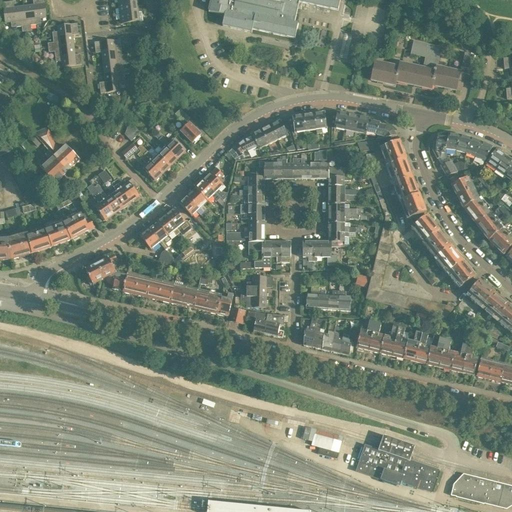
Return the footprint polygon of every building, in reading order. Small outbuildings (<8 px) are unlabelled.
[(34,6),(36,25),(41,25),(40,19),(46,19),(43,0),(33,0),(34,6)] [(147,1),(146,1),(147,11),(157,10),(160,0),(156,0),(152,1),(147,1)] [(209,0),(207,12),(223,14),(221,25),(294,38),(297,22),(294,21),(298,2),(337,9),(338,0),(209,0)] [(12,28),(17,28),(14,8),(13,2),(3,4),(5,24),(11,23),(12,28)] [(138,12),(137,2),(118,5),(119,15),(138,12)] [(34,6),(24,7),(27,32),(32,32),(31,26),(36,25),(34,6)] [(14,8),(17,28),(22,27),(23,33),(27,32),(24,7),(14,8)] [(140,23),(140,22),(143,21),(142,12),(138,12),(119,15),(121,25),(140,23)] [(52,33),(53,38),(73,36),(78,35),(77,24),(57,27),(58,32),(52,33)] [(74,45),(73,36),(53,38),(54,43),(48,44),(48,48),(74,45)] [(102,53),(121,51),(121,46),(116,46),(115,40),(94,43),(96,54),(102,53)] [(399,68),(375,62),(371,81),(395,86),(396,82),(432,90),(433,86),(457,92),(457,91),(461,91),(464,74),(461,74),(461,73),(437,67),(441,48),(414,42),(411,54),(426,58),(424,68),(400,63),(399,68)] [(75,55),(74,45),(48,48),(49,53),(55,52),(55,57),(75,55)] [(353,57),(359,59),(361,47),(356,45),(353,57)] [(122,56),(121,51),(102,53),(103,63),(128,60),(128,55),(122,56)] [(465,53),(463,62),(472,64),(474,55),(465,53)] [(75,55),(55,57),(56,63),(61,62),(62,68),(82,65),(81,54),(75,55)] [(510,69),(511,69),(511,58),(503,59),(504,70),(510,69)] [(103,63),(104,73),(124,70),(123,65),(129,64),(128,60),(103,63)] [(130,74),(129,69),(124,70),(104,73),(105,83),(125,80),(124,75),(130,74)] [(126,85),(125,80),(105,83),(99,83),(101,94),(121,92),(120,86),(126,85)] [(63,101),(53,95),(50,93),(48,97),(51,98),(50,99),(55,102),(54,103),(60,107),(63,101)] [(6,96),(3,101),(8,105),(8,106),(9,107),(13,100),(6,96)] [(0,113),(4,116),(9,107),(8,106),(8,105),(3,101),(0,106),(0,113)] [(186,127),(181,132),(192,143),(193,142),(194,144),(199,140),(197,138),(200,135),(187,121),(189,118),(180,109),(174,114),(179,118),(178,119),(186,127)] [(319,114),(314,114),(317,130),(317,134),(322,134),(321,130),(327,129),(325,113),(323,113),(323,112),(319,112),(319,114)] [(334,129),(345,131),(349,115),(343,114),(343,113),(339,112),(339,113),(337,113),(337,114),(331,112),(332,128),(334,128),(334,129)] [(306,132),(317,130),(314,114),(309,115),(309,114),(305,115),(305,116),(304,116),(306,132)] [(349,114),(349,115),(345,131),(355,133),(358,117),(353,116),(354,115),(349,114)] [(295,133),(306,132),(304,116),(299,117),(299,115),(294,116),(294,117),(293,118),(287,119),(291,131),(295,130),(295,133)] [(366,135),(366,133),(368,121),(369,121),(369,119),(367,119),(368,117),(363,116),(363,118),(358,117),(355,133),(366,135)] [(271,126),(278,141),(288,136),(286,133),(289,131),(285,119),(281,122),(281,121),(279,122),(278,121),(275,123),(275,124),(271,126)] [(380,123),(369,121),(368,121),(366,133),(383,137),(386,138),(396,137),(392,130),(386,127),(379,125),(380,123)] [(262,130),(261,131),(269,145),(278,141),(271,126),(267,128),(266,127),(262,129),(262,130)] [(253,135),(251,136),(259,150),(269,145),(261,131),(257,133),(257,132),(252,134),(253,135)] [(56,147),(51,142),(42,132),(36,138),(42,144),(49,151),(51,154),(51,155),(67,172),(79,161),(66,146),(57,155),(55,153),(56,151),(54,149),(56,147)] [(457,152),(460,136),(454,135),(455,134),(450,134),(450,135),(449,135),(448,139),(437,137),(436,144),(434,144),(433,151),(437,160),(440,158),(441,154),(445,154),(445,150),(456,151),(457,152)] [(255,151),(259,150),(251,136),(247,138),(248,140),(244,142),(241,144),(240,143),(237,145),(238,147),(236,148),(241,154),(247,151),(248,153),(254,150),(255,151)] [(466,138),(460,136),(457,152),(466,154),(467,154),(471,139),(470,139),(470,138),(466,136),(466,138)] [(0,156),(1,156),(11,151),(4,138),(0,137),(0,156)] [(162,137),(159,140),(177,159),(185,152),(184,151),(185,150),(181,146),(180,147),(173,140),(169,144),(162,137)] [(38,148),(42,144),(36,138),(32,141),(38,148)] [(475,157),(476,158),(482,143),(476,141),(477,140),(473,138),(472,140),(471,139),(467,154),(475,157)] [(169,167),(177,159),(159,140),(159,141),(155,144),(162,151),(158,155),(169,167)] [(385,162),(387,167),(406,159),(399,141),(382,148),(384,152),(382,153),(385,162)] [(361,153),(374,151),(373,142),(360,144),(361,153)] [(482,143),(476,158),(485,162),(493,148),(491,147),(491,146),(487,144),(487,145),(482,143)] [(133,144),(122,153),(126,158),(137,149),(133,144)] [(239,157),(232,149),(228,153),(236,161),(245,160),(243,155),(239,157)] [(496,170),(505,156),(501,153),(501,152),(498,150),(497,150),(496,150),(486,163),(496,170)] [(11,151),(1,156),(3,161),(13,156),(11,151)] [(55,184),(67,172),(51,155),(51,154),(49,151),(45,155),(48,158),(50,157),(52,159),(41,169),(47,175),(44,178),(52,186),(55,183),(55,184)] [(165,171),(169,167),(158,155),(154,159),(147,152),(145,151),(142,154),(161,174),(165,171)] [(142,154),(140,152),(137,155),(141,158),(140,159),(147,165),(143,169),(150,177),(149,177),(153,181),(154,181),(161,174),(142,154)] [(319,181),(328,181),(328,177),(328,170),(329,170),(329,164),(325,164),(325,160),(323,160),(323,152),(319,152),(319,153),(319,181)] [(311,181),(319,181),(319,153),(315,153),(314,164),(310,164),(311,181)] [(6,166),(16,160),(13,156),(3,161),(6,166)] [(302,160),(302,181),(311,181),(310,164),(307,164),(307,156),(302,156),(302,160)] [(511,166),(511,160),(505,156),(496,170),(505,176),(511,166)] [(282,160),(282,181),(293,181),(293,165),(287,164),(287,160),(287,157),(282,157),(282,160)] [(412,177),(406,159),(387,167),(386,167),(388,171),(391,180),(393,179),(395,184),(412,177)] [(16,160),(6,166),(8,170),(18,165),(16,160)] [(32,160),(25,164),(33,177),(40,173),(32,160)] [(277,164),(272,164),(272,181),(282,181),(282,160),(277,160),(277,164)] [(293,165),(293,181),(302,181),(302,160),(293,160),(293,165)] [(447,177),(457,173),(453,165),(451,161),(441,166),(447,177)] [(265,181),(272,181),(272,164),(265,164),(265,163),(259,163),(259,168),(256,168),(256,177),(260,177),(260,179),(265,179),(265,181)] [(8,170),(11,175),(21,170),(18,165),(8,170)] [(204,181),(216,193),(223,185),(219,180),(224,176),(217,169),(212,173),(212,174),(204,181)] [(328,170),(328,177),(343,177),(343,169),(329,170),(328,170)] [(23,174),(21,170),(11,175),(13,180),(23,174)] [(380,190),(373,172),(369,174),(376,191),(380,190)] [(105,185),(110,181),(104,173),(99,177),(105,185)] [(26,179),(23,174),(13,180),(16,184),(26,179)] [(449,180),(449,181),(452,186),(464,209),(478,200),(465,174),(457,178),(457,177),(449,180)] [(248,178),(248,187),(265,187),(265,181),(265,179),(260,179),(260,177),(256,177),(255,177),(248,178)] [(328,177),(328,181),(328,186),(345,186),(345,181),(351,181),(351,178),(348,178),(348,177),(343,177),(328,177)] [(398,198),(400,202),(419,194),(419,195),(412,177),(395,184),(397,189),(394,190),(398,198)] [(26,179),(16,184),(18,189),(28,184),(26,179)] [(119,179),(115,182),(130,203),(139,197),(138,195),(139,195),(136,190),(140,186),(132,179),(129,182),(129,183),(124,186),(119,179)] [(220,198),(221,198),(215,193),(216,193),(204,181),(196,189),(208,201),(212,197),(216,202),(223,209),(225,203),(227,198),(226,198),(223,201),(220,198)] [(494,184),(489,181),(485,187),(489,191),(494,184)] [(119,212),(122,210),(112,195),(108,198),(102,191),(96,182),(92,185),(113,215),(118,212),(119,212)] [(126,206),(130,203),(115,182),(111,184),(117,192),(112,195),(122,210),(126,207),(126,206)] [(21,194),(31,188),(28,184),(18,189),(21,194)] [(55,200),(66,190),(61,185),(50,195),(55,200)] [(105,221),(113,215),(92,185),(87,189),(94,197),(95,197),(100,204),(95,207),(101,215),(100,216),(103,221),(104,220),(105,221)] [(328,186),(328,196),(351,196),(356,196),(357,190),(345,190),(345,186),(328,186)] [(265,196),(265,187),(248,187),(243,187),(243,192),(240,192),(240,194),(235,194),(235,196),(265,196)] [(21,194),(23,198),(33,193),(31,188),(21,194)] [(200,209),(206,216),(210,212),(203,206),(208,201),(196,189),(188,197),(200,209)] [(380,190),(376,191),(382,208),(386,207),(380,190)] [(36,199),(33,193),(23,198),(26,204),(36,199)] [(426,213),(419,194),(400,202),(407,221),(426,213)] [(508,197),(505,195),(502,201),(509,207),(511,204),(507,200),(508,197)] [(231,197),(231,201),(244,201),(244,206),(248,206),(265,206),(265,196),(235,196),(235,197),(231,197)] [(328,196),(328,205),(345,205),(345,201),(351,201),(351,196),(328,196)] [(180,205),(192,217),(200,209),(188,197),(180,205)] [(58,211),(75,202),(73,198),(57,207),(58,211)] [(478,200),(464,209),(476,225),(493,214),(481,198),(478,200)] [(47,201),(22,208),(24,214),(48,207),(47,201)] [(78,213),(63,222),(71,240),(94,227),(89,219),(86,212),(78,201),(72,205),(78,213)] [(328,205),(328,215),(360,215),(361,214),(357,214),(357,210),(345,210),(345,205),(328,205)] [(241,210),(241,215),(242,215),(265,215),(265,206),(248,206),(244,206),(244,210),(241,210)] [(389,215),(386,207),(382,208),(385,217),(385,221),(366,300),(445,319),(457,305),(448,303),(447,306),(381,291),(387,263),(391,247),(389,215)] [(511,222),(511,216),(503,207),(499,210),(511,223),(511,222)] [(22,214),(20,208),(6,212),(7,219),(22,214)] [(166,216),(177,229),(186,222),(175,209),(166,216)] [(476,225),(489,241),(505,228),(504,228),(493,214),(476,225)] [(265,224),(265,215),(242,215),(242,219),(244,219),(244,220),(249,220),(249,224),(265,224)] [(328,215),(328,224),(345,224),(345,220),(360,220),(366,220),(366,215),(360,215),(328,215)] [(180,233),(177,229),(166,216),(157,223),(168,236),(173,232),(177,236),(180,233)] [(411,229),(423,244),(439,231),(438,231),(439,230),(427,216),(411,229)] [(46,229),(45,229),(52,248),(71,240),(63,222),(62,218),(44,225),(46,229)] [(163,240),(168,236),(157,223),(149,230),(159,244),(160,243),(165,250),(169,248),(163,240)] [(265,233),(265,224),(249,224),(248,229),(244,229),(244,233),(265,233)] [(328,224),(328,233),(349,233),(355,233),(360,233),(360,228),(355,228),(350,228),(349,224),(345,224),(328,224)] [(28,234),(27,235),(32,254),(52,248),(45,229),(44,229),(40,230),(39,227),(31,229),(32,233),(28,234)] [(511,235),(505,228),(489,241),(504,255),(511,247),(511,235)] [(151,250),(159,244),(149,230),(140,237),(151,250)] [(223,231),(214,238),(220,245),(223,243),(223,231)] [(450,246),(439,231),(423,244),(422,244),(434,259),(450,246)] [(226,233),(226,243),(245,243),(245,238),(248,238),(248,243),(251,243),(252,252),(262,252),(262,243),(262,242),(265,242),(265,233),(244,233),(235,233),(226,233)] [(328,242),(328,243),(331,243),(331,248),(349,248),(349,238),(349,233),(328,233),(328,242)] [(17,237),(8,240),(11,260),(32,254),(27,235),(17,237)] [(0,260),(11,260),(8,240),(0,240),(0,260)] [(254,263),(240,263),(240,264),(240,270),(254,270),(271,270),(271,265),(271,259),(271,242),(265,242),(262,242),(262,243),(262,252),(262,259),(262,262),(254,263)] [(281,242),(271,242),(271,259),(277,259),(277,264),(281,264),(281,242)] [(281,242),(281,264),(285,264),(291,264),(291,258),(291,242),(281,242)] [(312,242),(302,242),(303,258),(308,258),(308,263),(307,263),(307,271),(312,271),(312,242)] [(317,258),(321,258),(321,242),(312,242),(312,271),(316,271),(316,267),(317,262),(317,258)] [(332,256),(331,248),(331,243),(328,243),(328,242),(321,242),(321,258),(327,258),(327,266),(337,266),(337,256),(332,256)] [(414,263),(417,260),(404,243),(400,246),(414,263)] [(462,261),(450,246),(434,259),(443,271),(446,274),(463,261),(462,261)] [(191,248),(182,254),(185,258),(194,251),(191,248)] [(174,262),(165,250),(161,254),(159,262),(170,265),(174,262)] [(93,285),(106,278),(115,274),(116,273),(110,263),(117,259),(115,255),(102,262),(101,261),(93,265),(93,266),(85,270),(89,278),(87,279),(90,285),(92,284),(93,285)] [(463,261),(446,274),(446,275),(447,274),(450,278),(455,285),(459,290),(475,276),(463,261)] [(428,273),(422,266),(419,269),(424,276),(428,273)] [(161,276),(162,272),(153,270),(152,278),(156,279),(157,276),(161,276)] [(424,276),(432,286),(435,283),(428,273),(424,276)] [(126,277),(115,274),(106,278),(109,284),(114,285),(112,289),(123,292),(122,293),(123,293),(126,277)] [(133,295),(147,298),(150,282),(126,277),(123,293),(133,295)] [(273,278),(253,277),(253,283),(247,283),(247,293),(241,293),(241,302),(246,302),(246,308),(266,309),(267,288),(272,288),(273,278)] [(368,279),(360,277),(358,287),(366,289),(368,279)] [(201,278),(199,284),(208,286),(208,284),(212,284),(213,279),(201,278)] [(479,281),(466,297),(477,306),(481,309),(494,293),(479,281)] [(174,288),(150,282),(147,298),(170,304),(174,288)] [(197,293),(174,288),(170,304),(194,309),(197,293)] [(306,309),(317,310),(318,291),(311,290),(311,294),(307,294),(306,309)] [(217,315),(221,299),(214,297),(215,292),(210,291),(209,296),(197,293),(194,309),(217,315)] [(326,291),(318,291),(317,310),(328,311),(329,296),(325,295),(326,291)] [(328,311),(339,311),(340,292),(333,291),(332,296),(329,296),(328,311)] [(344,292),(340,292),(339,311),(350,312),(351,297),(346,297),(346,292),(344,292)] [(481,309),(485,312),(492,318),(495,321),(509,305),(494,293),(481,309)] [(221,298),(221,299),(217,315),(223,316),(223,315),(228,316),(233,296),(229,294),(227,299),(221,298)] [(495,321),(499,325),(510,333),(511,331),(511,307),(509,305),(495,321)] [(248,312),(239,311),(232,310),(229,322),(242,325),(244,318),(247,318),(248,312)] [(253,332),(264,335),(266,314),(257,313),(248,312),(247,318),(256,320),(253,332)] [(285,317),(266,314),(264,335),(278,338),(282,339),(284,332),(279,331),(280,326),(283,327),(285,317)] [(315,328),(316,322),(311,321),(309,331),(305,330),(303,346),(314,349),(315,329),(315,328)] [(316,322),(315,328),(315,329),(314,349),(323,351),(324,334),(320,333),(321,330),(319,329),(320,323),(316,322)] [(356,348),(369,351),(375,323),(369,322),(367,332),(361,330),(356,348)] [(381,324),(375,323),(369,351),(380,354),(385,336),(379,335),(381,324)] [(392,357),(399,329),(400,324),(394,323),(393,327),(390,337),(385,336),(380,354),(392,357)] [(335,327),(335,325),(330,325),(329,331),(328,331),(328,335),(324,334),(323,351),(332,353),(333,334),(333,332),(335,327)] [(473,330),(484,335),(487,331),(474,326),(473,330)] [(335,327),(333,332),(333,334),(332,353),(350,357),(352,341),(349,340),(349,336),(343,335),(343,339),(338,338),(339,334),(340,328),(335,327)] [(405,330),(399,329),(392,357),(404,360),(408,342),(402,340),(405,330)] [(498,336),(487,331),(484,335),(497,340),(498,336)] [(414,343),(408,342),(404,360),(415,363),(422,334),(416,333),(414,343)] [(415,363),(427,365),(431,347),(426,346),(428,336),(422,334),(415,363)] [(437,349),(431,347),(427,365),(439,368),(446,340),(440,339),(437,349)] [(439,368),(450,371),(455,353),(449,351),(451,341),(446,340),(439,368)] [(470,341),(470,342),(462,374),(474,377),(478,358),(472,357),(475,347),(476,343),(470,341)] [(460,354),(455,353),(450,371),(462,374),(470,342),(468,345),(463,344),(460,354)] [(509,348),(498,343),(496,347),(508,352),(509,348)] [(481,359),(481,361),(477,377),(500,383),(505,365),(481,359)] [(511,366),(505,365),(500,383),(511,385),(511,366)] [(383,436),(382,440),(382,442),(381,444),(379,450),(365,446),(363,451),(356,473),(400,487),(401,483),(431,494),(439,471),(410,461),(411,458),(412,455),(413,452),(413,451),(414,447),(383,436)] [(339,453),(319,448),(318,455),(337,460),(339,453)] [(460,486),(453,485),(451,496),(506,510),(511,506),(511,486),(463,474),(460,486)] [(307,511),(259,507),(208,502),(207,511),(307,511)]
